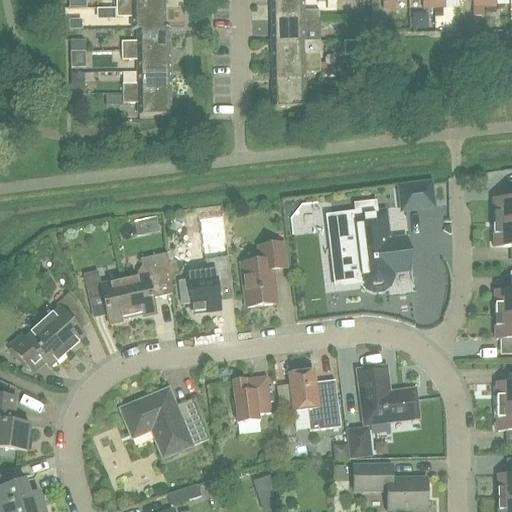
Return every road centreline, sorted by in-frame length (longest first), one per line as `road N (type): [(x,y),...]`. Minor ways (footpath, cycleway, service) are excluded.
road 1 (residential): [(83,511),(69,450),(77,411),(112,375),(139,363),(374,332),(428,354)]
road 2 (residential): [(428,354),(457,319),(457,181)]
road 3 (residential): [(459,511),(456,396),(428,354)]
